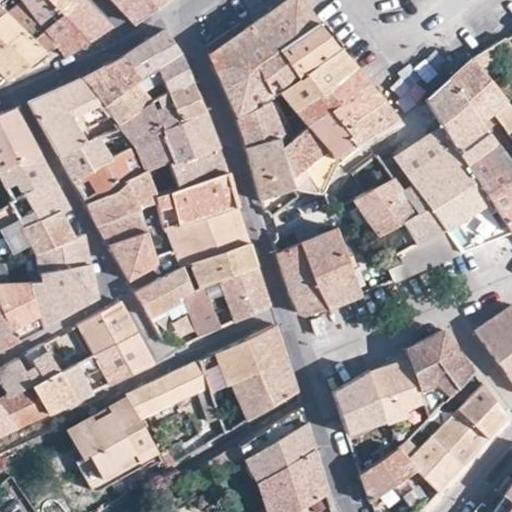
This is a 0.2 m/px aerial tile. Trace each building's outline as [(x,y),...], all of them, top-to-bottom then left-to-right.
[(85,41),(64,12),(46,28),(22,0),(3,14),(44,53),(51,47),(55,45),(62,55),(85,41)] [(64,12),(78,0),(21,0),(22,0),(46,28),(64,12)] [(109,26),(83,0),(78,0),(64,12),(85,41),(95,34),(109,26)] [(112,0),(134,23),(165,0),(112,0)] [(281,48),(317,23),(298,0),(284,0),(273,8),(248,25),(243,29),(242,30),(233,37),(222,44),(212,50),(208,53),(217,74),(235,115),(269,95),(269,93),(296,74),(281,48)] [(44,53),(3,14),(0,15),(0,73),(6,79),(15,74),(44,53)] [(281,48),(296,74),(335,46),(317,23),(281,48)] [(145,41),(123,55),(140,79),(156,69),(167,94),(192,82),(180,53),(164,29),(145,41)] [(319,94),(353,67),(337,49),(298,76),(279,90),(280,93),(293,110),(317,93),(319,94)] [(121,93),(136,82),(140,79),(123,55),(116,58),(102,66),(121,93)] [(479,121),(480,120),(503,97),(470,57),(447,78),(479,121)] [(102,107),(121,93),(102,66),(80,78),(102,107)] [(317,93),(293,110),(307,125),(329,109),(366,82),(353,67),(319,94),(317,93)] [(443,229),(460,252),(510,232),(511,231),(511,164),(497,143),(480,120),(479,121),(447,78),(424,100),(440,125),(415,142),(392,158),(411,185),(443,229)] [(80,130),(86,127),(97,120),(100,125),(108,120),(78,79),(28,101),(27,102),(57,154),(85,141),(80,131),(80,130)] [(116,126),(149,103),(136,82),(121,93),(102,107),(116,126)] [(192,82),(167,94),(178,122),(204,113),(204,112),(192,82)] [(397,119),(366,82),(329,109),(354,145),(397,119)] [(161,129),(173,161),(217,147),(204,113),(178,122),(167,94),(155,100),(159,108),(154,111),(162,128),(161,129)] [(149,103),(116,126),(115,127),(118,130),(132,147),(143,171),(165,164),(173,161),(161,129),(162,128),(154,111),(150,102),(149,103)] [(245,148),(278,138),(282,137),(267,102),(236,118),(245,148)] [(0,168),(37,152),(14,110),(13,107),(0,112),(0,168)] [(307,125),(338,166),(357,149),(354,145),(329,109),(307,125)] [(314,177),(330,181),(338,166),(307,125),(294,137),(280,148),(290,179),(303,168),(306,166),(314,177)] [(92,138),(86,127),(80,130),(80,131),(85,141),(92,138)] [(92,138),(85,141),(57,154),(61,160),(72,180),(109,157),(100,142),(97,136),(92,138)] [(294,188),(290,179),(280,148),(278,138),(245,148),(259,201),(294,188)] [(173,161),(165,164),(174,191),(225,173),(217,147),(173,161)] [(109,157),(72,180),(87,204),(114,193),(127,183),(125,180),(138,173),(128,148),(120,152),(109,157)] [(59,213),(69,209),(37,152),(0,168),(0,174),(12,201),(8,204),(22,228),(58,212),(59,213)] [(351,173),(364,192),(390,178),(381,164),(375,155),(351,173)] [(323,195),(330,181),(314,177),(306,166),(303,168),(290,179),(294,188),(323,194),(323,195)] [(135,202),(154,194),(143,171),(138,173),(125,180),(127,183),(135,202)] [(155,197),(156,201),(162,230),(164,229),(235,206),(225,173),(174,191),(155,197)] [(0,210),(8,204),(12,201),(0,174),(0,210)] [(390,178),(364,192),(352,199),(377,236),(402,222),(417,213),(400,192),(390,178)] [(139,208),(135,202),(127,183),(114,193),(87,204),(97,224),(139,208)] [(416,244),(443,229),(411,185),(400,192),(417,213),(402,222),(414,242),(416,244)] [(139,208),(156,201),(155,197),(154,194),(135,202),(139,208)] [(22,228),(8,204),(0,210),(0,226),(1,228),(0,227),(0,228),(13,252),(31,243),(35,252),(72,239),(72,238),(59,213),(58,212),(22,228)] [(189,263),(247,244),(235,206),(164,229),(174,253),(179,267),(181,266),(182,268),(190,265),(189,263)] [(107,245),(144,231),(139,208),(97,224),(101,234),(106,243),(107,245)] [(336,228),(299,243),(326,307),(332,306),(360,294),(336,228)] [(402,266),(406,274),(444,258),(457,253),(460,252),(443,229),(416,244),(414,242),(383,259),(388,271),(402,266)] [(155,260),(144,231),(107,245),(116,261),(126,277),(126,279),(152,265),(155,260)] [(72,239),(35,252),(37,274),(88,264),(83,235),(82,233),(72,238),(72,239)] [(326,307),(299,243),(275,254),(285,285),(296,311),(298,312),(301,313),(303,314),(306,314),(309,314),(314,312),(326,307)] [(202,287),(255,267),(247,244),(189,263),(190,265),(199,288),(202,287)] [(29,281),(41,326),(95,295),(88,264),(37,274),(38,280),(29,281)] [(202,287),(199,288),(192,291),(182,268),(181,266),(179,267),(134,292),(148,317),(182,300),(198,337),(219,328),(214,315),(202,287)] [(393,280),(406,274),(402,266),(388,271),(392,279),(393,280)] [(255,267),(202,287),(214,315),(228,309),(233,321),(266,306),(267,303),(255,267)] [(8,283),(0,284),(0,307),(1,309),(17,341),(42,328),(41,326),(29,281),(8,283)] [(109,384),(152,364),(118,300),(77,324),(109,384)] [(511,306),(511,305),(474,330),(507,375),(511,382),(511,306)] [(0,349),(17,341),(1,309),(0,309),(0,349)] [(321,331),(324,331),(319,317),(316,318),(310,319),(314,333),(321,331)] [(207,384),(210,392),(229,383),(284,356),(274,324),(263,329),(230,345),(198,360),(207,384)] [(459,354),(440,328),(422,338),(443,368),(457,363),(455,357),(459,354)] [(443,368),(422,338),(404,348),(421,402),(426,417),(447,396),(452,391),(444,381),(438,370),(443,368)] [(32,385),(58,370),(42,343),(26,352),(34,366),(24,372),(32,385)] [(388,365),(368,372),(371,381),(376,396),(381,411),(385,423),(405,416),(403,408),(421,402),(404,348),(386,358),(388,365)] [(472,371),(459,354),(455,357),(457,363),(443,368),(456,387),(472,371)] [(284,356),(229,383),(246,420),(295,390),(284,356)] [(48,412),(32,385),(24,372),(16,358),(0,366),(0,389),(3,395),(0,396),(0,407),(15,427),(48,412)] [(385,359),(367,369),(368,372),(388,365),(386,358),(385,359)] [(127,398),(138,417),(174,400),(195,390),(207,384),(198,360),(124,394),(127,398)] [(60,374),(75,400),(90,393),(75,365),(60,374)] [(456,387),(443,368),(438,370),(444,381),(452,391),(456,387)] [(368,372),(367,369),(331,390),(344,430),(381,411),(376,396),(371,381),(368,372)] [(75,400),(60,374),(58,370),(32,385),(48,412),(75,400)] [(457,408),(485,437),(505,415),(481,383),(457,408)] [(218,414),(210,392),(207,384),(195,390),(206,418),(218,414)] [(138,463),(138,464),(158,453),(144,428),(138,417),(127,398),(110,407),(108,404),(77,420),(109,470),(117,466),(114,460),(131,450),(138,463)] [(180,411),(174,400),(138,417),(144,428),(180,411)] [(0,407),(0,434),(15,427),(0,407)] [(291,462),(314,449),(300,407),(204,463),(211,477),(244,459),(256,482),(268,475),(291,462)] [(457,408),(431,434),(462,464),(485,437),(457,408)] [(109,470),(77,420),(64,428),(80,455),(86,452),(86,453),(99,475),(109,470)] [(462,464),(431,434),(417,448),(405,460),(415,470),(437,492),(462,464)] [(398,447),(358,473),(368,502),(415,470),(405,460),(417,448),(408,437),(398,447)] [(264,504),(266,511),(290,511),(326,491),(314,449),(291,462),(268,475),(256,482),(264,504)] [(113,478),(138,464),(138,463),(131,450),(114,460),(117,466),(109,470),(110,473),(113,478)] [(110,473),(109,470),(99,475),(86,453),(86,452),(80,455),(73,459),(90,491),(113,478),(110,473)] [(511,480),(508,478),(498,492),(511,502),(511,480)] [(290,511),(332,511),(331,508),(326,491),(290,511)] [(496,491),(485,507),(492,511),(511,511),(511,502),(498,492),(496,491)]
